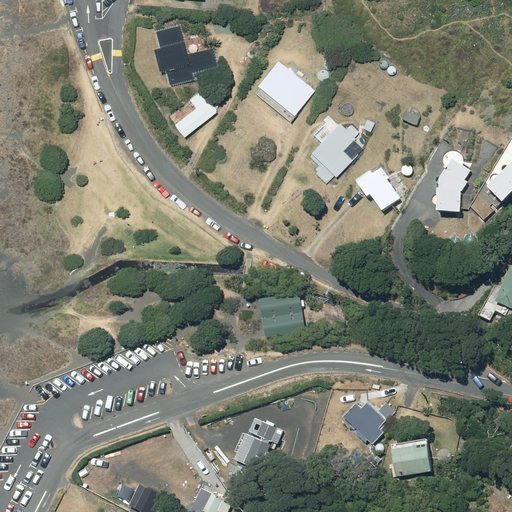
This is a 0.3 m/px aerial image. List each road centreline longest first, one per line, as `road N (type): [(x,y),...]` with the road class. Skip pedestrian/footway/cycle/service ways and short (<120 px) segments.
road 1 (residential): [(34,511),(66,453),(82,440),(283,369),(333,361),(476,388)]
road 2 (residential): [(476,388),(473,364),(438,332),(202,203),(153,154),(125,106)]
